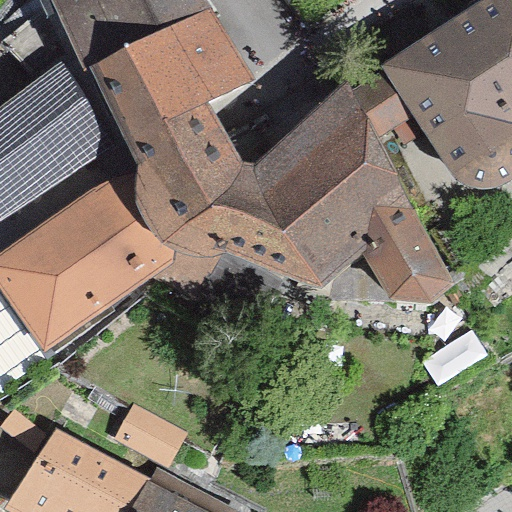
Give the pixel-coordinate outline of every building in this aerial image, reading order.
[(58,0),(93,68),(212,9),(206,0),(58,0)] [(511,0),(489,0),(386,65),(388,69),(415,110),(431,136),(452,170),(456,176),(462,181),(469,184),(476,187),(483,188),(491,188),(498,186),(505,184),(511,180),(511,178),(511,0)] [(239,62),(231,46),(212,9),(93,68),(112,106),(128,139),(205,101),(247,80),(239,62)] [(373,137),(415,110),(388,69),(349,93),(373,137)] [(0,211),(2,214),(111,142),(66,75),(0,119),(0,211)] [(220,249),(227,245),(232,243),(319,284),(362,250),(394,297),(433,299),(451,281),(438,257),(409,205),(399,185),(373,137),(349,93),(346,87),(287,137),(267,154),(255,164),(242,166),(224,135),(215,119),(205,101),(128,139),(136,149),(142,157),(145,161),(143,164),(140,171),(138,178),(137,186),(137,193),(138,201),(139,209),(142,216),(146,223),(150,229),(155,235),(161,240),(163,241),(168,244),(175,248),(179,249),(182,250),(190,252),(197,252),(205,252),(213,251),(220,249)] [(140,171),(143,164),(145,161),(142,157),(109,181),(104,184),(0,258),(0,277),(47,343),(160,263),(179,249),(175,248),(168,244),(163,241),(161,240),(155,235),(150,229),(146,223),(142,216),(139,209),(138,201),(137,193),(137,186),(138,178),(140,171)] [(183,434),(133,410),(117,444),(167,467),(183,434)] [(15,504),(29,511),(132,511),(150,480),(55,429),(15,504)] [(233,511),(155,470),(150,480),(132,511),(233,511)]
